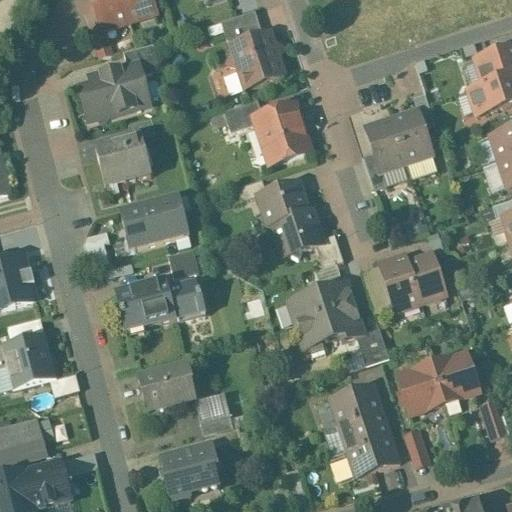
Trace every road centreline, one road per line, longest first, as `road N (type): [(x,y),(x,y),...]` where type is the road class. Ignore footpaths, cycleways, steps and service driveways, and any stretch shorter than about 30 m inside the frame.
road 1 (residential): [(129,511),(23,99),(66,0)]
road 2 (residential): [(511,23),(320,82)]
road 3 (residential): [(320,82),(341,147),(333,180),(359,255)]
road 4 (residential): [(511,471),(361,511)]
